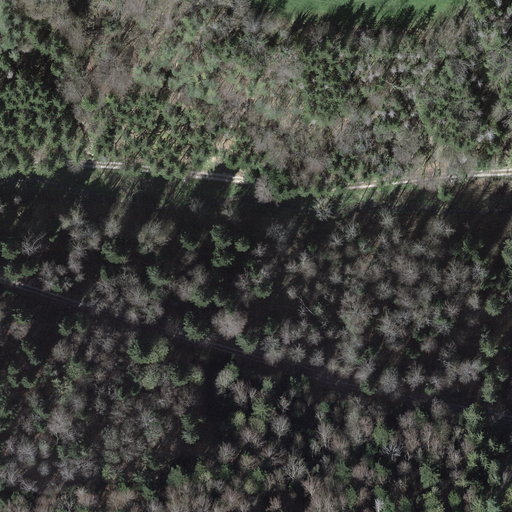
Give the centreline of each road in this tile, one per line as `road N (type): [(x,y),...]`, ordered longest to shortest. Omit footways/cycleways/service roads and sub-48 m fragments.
road 1 (track): [(511,418),(352,383),(0,279)]
road 2 (track): [(511,173),(305,186),(81,163),(0,168)]
